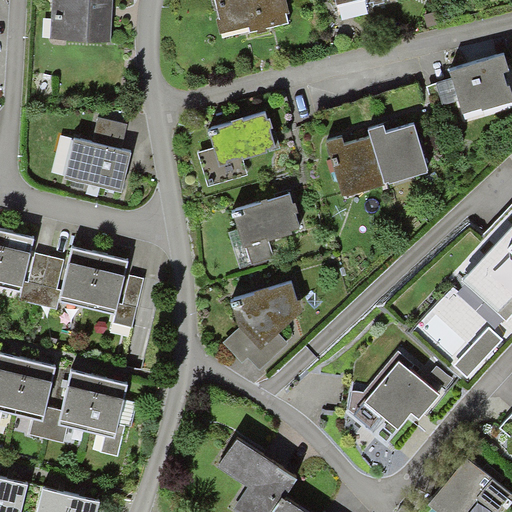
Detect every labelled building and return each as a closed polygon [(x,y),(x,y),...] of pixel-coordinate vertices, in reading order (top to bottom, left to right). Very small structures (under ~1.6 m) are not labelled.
[(111,0),(55,0),(53,38),(109,42),(111,0)] [(214,0),(219,17),(216,18),(220,35),(248,28),(249,31),(257,29),(258,33),(268,30),(267,27),(287,22),(285,12),(287,12),(283,0),(214,0)] [(505,47),(451,63),(453,71),(437,76),(445,104),(460,100),(462,108),(481,102),(483,105),(511,96),(511,86),(510,80),(507,81),(503,66),(509,65),(505,47)] [(418,78),(318,109),(324,129),(424,98),(418,78)] [(221,124),(211,127),(216,145),(199,149),(209,183),(248,172),(243,153),(268,146),(267,142),(275,140),(272,128),(270,119),(272,119),(270,112),(267,113),(265,107),(243,113),(242,108),(232,111),(233,115),(220,119),(221,124)] [(370,132),(384,178),(428,164),(413,118),(387,127),(384,117),(367,123),(370,132)] [(125,127),(99,119),(93,141),(74,136),(64,172),(121,188),(127,167),(131,151),(119,147),(125,127)] [(384,178),(370,132),(345,140),(342,130),(326,135),(344,192),(384,178)] [(246,205),(235,208),(245,239),(247,239),(254,260),(273,253),(267,232),(300,221),(295,205),(298,203),(295,194),(292,195),(289,186),(268,193),(266,189),(261,191),(262,194),(244,199),(246,205)] [(511,218),(460,275),(505,317),(511,309),(511,218)] [(0,284),(20,289),(28,252),(33,235),(0,226),(0,284)] [(58,297),(114,310),(122,274),(126,257),(71,243),(67,261),(58,297)] [(55,310),(58,297),(67,261),(28,252),(20,289),(17,300),(55,310)] [(142,279),(122,274),(114,310),(110,324),(130,329),(142,279)] [(234,296),(241,321),(223,338),(244,358),(249,352),(260,365),(289,340),(276,327),(303,303),(292,275),(269,281),(268,277),(254,281),(255,285),(242,288),(243,294),(234,296)] [(489,323),(454,362),(468,374),(503,335),(489,323)] [(0,403),(35,412),(31,428),(46,432),(51,409),(44,407),(55,362),(0,348),(0,403)] [(399,358),(365,397),(398,425),(412,409),(415,411),(419,414),(439,392),(399,358)] [(437,364),(430,371),(446,385),(452,378),(437,364)] [(51,409),(46,432),(63,436),(66,420),(107,429),(102,447),(117,450),(123,426),(116,424),(126,381),(73,369),(63,412),(51,409)] [(321,511),(287,488),(299,470),(239,430),(218,462),(248,483),(233,504),(244,511),(321,511)] [(469,452),(432,495),(451,511),(498,511),(511,496),(511,495),(488,475),(491,471),(469,452)] [(0,511),(17,511),(26,479),(0,472),(0,511)] [(94,511),(99,495),(42,482),(35,511),(94,511)]
